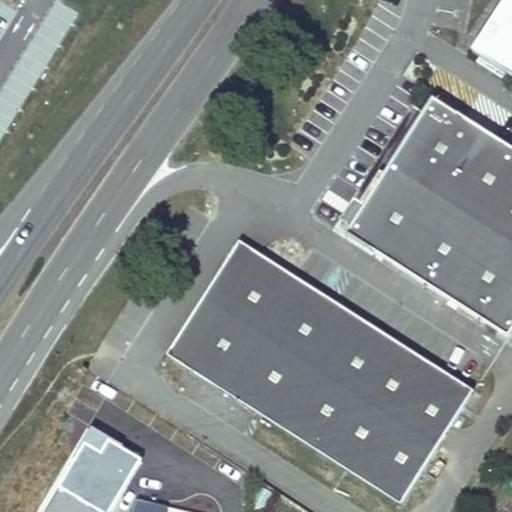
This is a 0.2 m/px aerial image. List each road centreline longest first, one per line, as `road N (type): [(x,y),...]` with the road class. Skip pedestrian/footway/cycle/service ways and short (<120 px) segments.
road 1 (primary): [(0,375),(252,0)]
road 2 (primary): [(167,45),(0,284)]
road 3 (unknown): [(304,188),(511,341)]
road 4 (primary): [(167,45),(0,236)]
